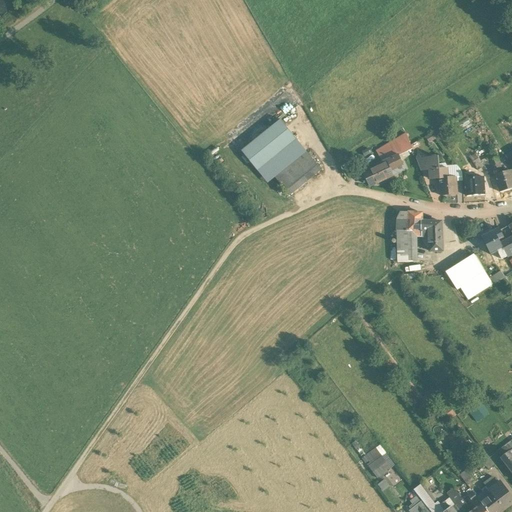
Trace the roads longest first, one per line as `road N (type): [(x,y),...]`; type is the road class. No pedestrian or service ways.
road 1 (track): [(347,191),(239,237),(44,511)]
road 2 (residential): [(511,206),(453,212),(347,191)]
